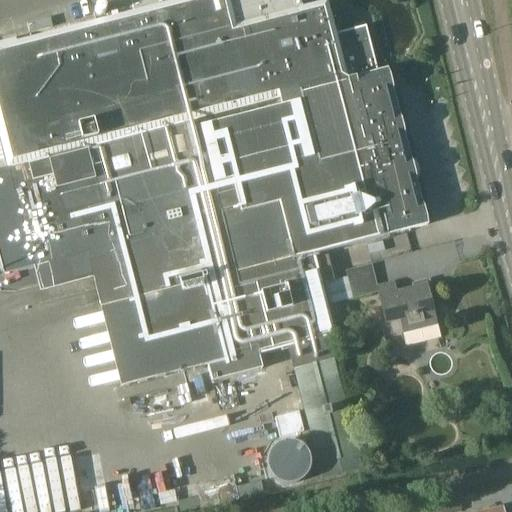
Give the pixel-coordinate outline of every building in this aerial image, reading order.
[(128,0),(132,14),(0,47),(0,146),(6,171),(0,172),(0,264),(3,276),(32,269),(97,254),(102,277),(130,386),(218,363),(222,380),(273,367),(268,350),(285,346),(326,335),(331,334),(318,285),(316,277),(311,260),(310,255),(427,226),(386,70),(376,72),(346,80),(334,35),(326,2),(300,9),(297,0),(128,0)] [(364,28),(334,35),(346,80),(376,72),(364,28)] [(316,277),(318,285),(333,282),(326,256),(311,260),(316,277)] [(403,335),(434,327),(424,288),(393,295),(391,286),(376,290),(385,323),(399,320),(403,335)] [(94,308),(68,316),(71,326),(97,319),(94,308)] [(473,352),(482,351),(481,334),(471,334),(473,352)] [(361,470),(326,335),(285,346),(320,480),(361,470)] [(90,402),(116,396),(113,386),(88,393),(90,402)] [(166,431),(176,429),(172,405),(162,406),(166,431)] [(297,415),(273,420),(278,440),(302,434),(297,415)] [(267,457),(265,465),(267,472),(271,478),(276,483),(283,486),(291,486),(298,483),(303,478),(307,472),(309,465),(307,457),(303,451),(298,446),(291,443),(283,443),(276,446),(271,451),(267,457)] [(200,471),(171,472),(172,492),(200,491),(200,471)] [(144,507),(142,477),(122,478),(124,508),(144,507)]
